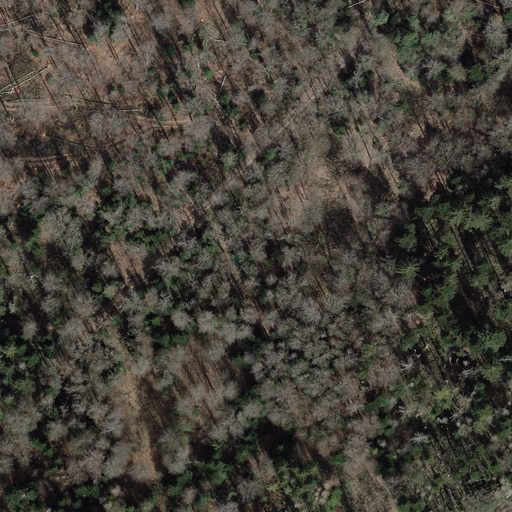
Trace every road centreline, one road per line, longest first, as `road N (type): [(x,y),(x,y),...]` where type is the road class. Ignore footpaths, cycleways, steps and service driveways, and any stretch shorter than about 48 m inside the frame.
road 1 (track): [(364,31),(0,419)]
road 2 (track): [(375,0),(364,31),(377,92),(356,227),(372,243),(427,262),(439,287),(426,314),(320,424)]
